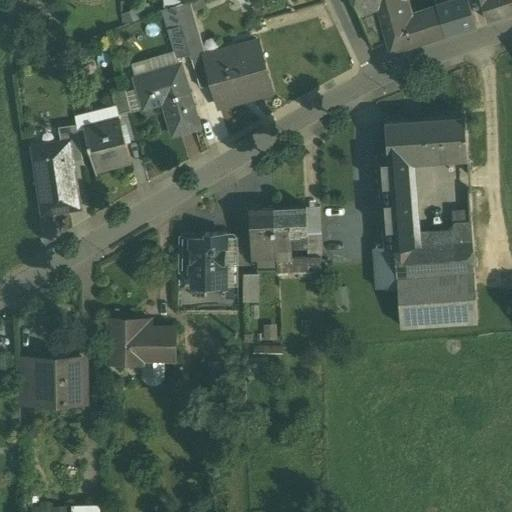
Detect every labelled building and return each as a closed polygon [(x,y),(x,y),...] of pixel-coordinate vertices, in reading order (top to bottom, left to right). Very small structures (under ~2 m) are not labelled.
[(353,0),(359,14),(378,7),(395,0),(353,0)] [(438,12),(407,22),(401,0),(395,0),(378,7),(387,41),(390,53),(413,46),(445,36),(438,12)] [(455,0),(443,4),(436,6),(438,12),(445,36),(475,26),(467,0),(455,0)] [(511,0),(480,0),(487,22),(511,13),(511,0)] [(176,6),(162,11),(164,18),(178,14),(176,6)] [(378,7),(359,14),(373,47),(387,41),(378,7)] [(181,25),(168,29),(176,58),(190,54),(181,25)] [(259,41),(204,56),(212,84),(218,106),(272,91),(259,41)] [(204,56),(192,59),(200,88),(212,84),(204,56)] [(181,64),(139,76),(143,91),(139,92),(144,109),(166,102),(176,135),(200,128),(181,64)] [(125,92),(131,110),(142,106),(136,88),(125,92)] [(125,91),(113,94),(118,115),(130,112),(125,91)] [(465,117),(422,120),(425,156),(468,153),(465,117)] [(120,119),(84,128),(89,148),(90,148),(94,165),(110,161),(111,166),(130,161),(120,119)] [(422,120),(386,122),(388,157),(388,159),(408,157),(425,156),(422,120)] [(77,124),(59,127),(61,144),(68,143),(71,161),(83,159),(77,124)] [(61,144),(48,146),(49,154),(46,158),(37,159),(44,211),(70,207),(69,202),(77,201),(71,161),(68,143),(61,144)] [(408,157),(388,159),(388,157),(381,158),(382,174),(386,232),(387,247),(395,247),(395,245),(414,243),(408,157)] [(468,159),(459,160),(460,171),(469,171),(468,159)] [(306,207),(274,209),(276,236),(307,234),(306,223),(306,207)] [(274,209),(249,210),(252,258),(277,256),(276,236),(274,209)] [(470,210),(454,211),(455,226),(456,224),(471,223),(470,210)] [(320,221),(306,223),(307,234),(307,257),(321,257),(320,221)] [(471,223),(456,224),(455,226),(451,230),(452,241),(472,239),(471,223)] [(225,233),(205,233),(205,237),(191,237),(190,273),(190,275),(205,275),(204,289),(225,289),(225,266),(225,233)] [(191,237),(179,237),(179,273),(190,273),(191,237)] [(452,241),(447,241),(449,273),(474,271),(472,239),(452,241)] [(414,243),(395,245),(395,247),(398,276),(449,273),(447,241),(414,243)] [(307,257),(277,259),(278,272),(321,270),(321,257),(307,257)] [(237,266),(225,266),(225,289),(237,289),(237,266)] [(449,273),(398,276),(401,327),(478,321),(474,271),(449,273)] [(260,301),(259,272),(244,273),(245,301),(260,301)] [(142,320),(110,319),(110,361),(142,362),(142,358),(165,358),(174,358),(174,328),(142,327),(142,320)] [(252,344),(251,335),(244,335),(244,343),(252,344)] [(83,358),(18,359),(19,403),(86,402),(86,376),(83,376),(83,358)] [(165,358),(142,358),(142,362),(142,377),(145,383),(150,386),(156,386),(161,383),(164,378),(165,358)] [(225,362),(208,363),(209,389),(226,388),(225,362)]
